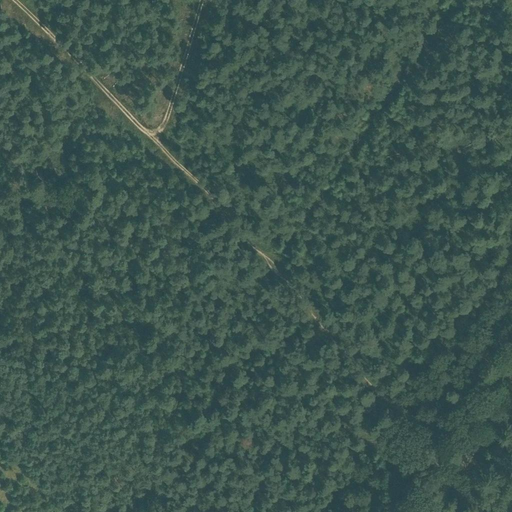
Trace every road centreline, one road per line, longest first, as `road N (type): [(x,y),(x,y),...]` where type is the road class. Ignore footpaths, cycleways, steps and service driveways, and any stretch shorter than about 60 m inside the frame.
road 1 (track): [(12,0),(159,144),(452,476)]
road 2 (track): [(203,0),(159,144)]
